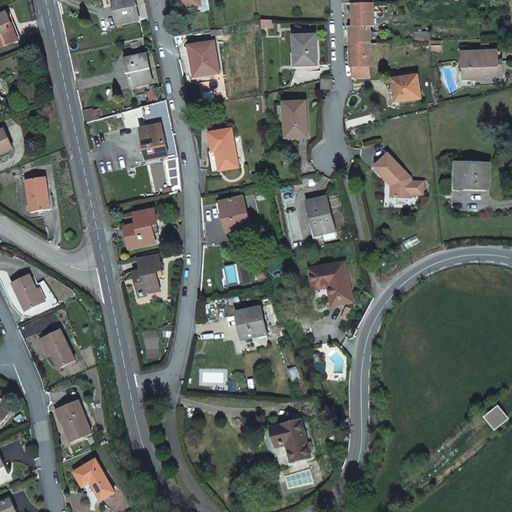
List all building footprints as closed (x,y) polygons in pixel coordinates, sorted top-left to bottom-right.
[(138,0),(116,0),(121,22),(142,17),(138,0)] [(217,7),(215,0),(206,0),(209,9),(217,7)] [(391,9),(404,8),(404,1),(390,1),(391,9)] [(350,43),(370,43),(371,25),(375,25),(374,2),(359,2),(353,2),(353,26),(350,26),(350,43)] [(0,47),(13,42),(7,25),(11,24),(7,12),(0,15),(0,47)] [(13,42),(18,40),(11,24),(7,25),(13,42)] [(295,66),(316,65),(316,35),(294,36),(295,66)] [(198,74),(222,72),(219,41),(195,44),(198,74)] [(379,49),(379,42),(370,43),(350,43),(350,67),(352,67),(352,78),(366,78),(369,78),(369,66),(370,66),(370,49),(379,49)] [(503,75),(502,60),(498,60),(498,50),(462,52),(463,79),(484,78),(484,75),(503,75)] [(135,87),(155,82),(149,54),(129,58),(135,87)] [(396,102),(421,98),(418,75),(393,79),(396,102)] [(321,89),(333,89),(332,80),(321,80),(321,89)] [(291,138),(309,136),(306,102),(284,103),(286,121),(290,121),(291,138)] [(150,161),(170,157),(163,126),(143,130),(150,161)] [(3,128),(0,130),(0,153),(12,148),(3,128)] [(222,169),(241,166),(236,128),(213,131),(216,149),(219,149),(222,169)] [(411,178),(389,154),(377,165),(377,170),(392,186),(391,198),(411,198),(411,195),(423,195),(424,182),(411,182),(411,178)] [(478,188),(489,188),(490,164),(457,163),(456,184),(478,185),(478,188)] [(45,176),(25,179),(29,211),(50,208),(45,176)] [(228,229),(251,225),(245,197),(223,201),(228,229)] [(335,232),(332,220),(328,198),(308,202),(316,236),(335,232)] [(152,226),(159,224),(155,210),(135,215),(138,225),(126,228),(131,249),(142,247),(156,243),(154,235),(152,226)] [(154,235),(161,233),(159,224),(152,226),(154,235)] [(160,279),(158,271),(163,269),(160,256),(140,260),(143,271),(137,273),(143,297),(150,295),(150,293),(162,290),(160,279)] [(268,271),(278,269),(276,260),(266,262),(268,271)] [(333,306),(352,302),(344,264),(311,270),(315,290),(329,287),(333,306)] [(24,310),(43,302),(30,273),(12,282),(24,310)] [(244,340),(268,336),(262,309),(238,313),(244,340)] [(58,367),(75,358),(61,328),(44,337),(51,351),(58,367)] [(48,353),(51,351),(44,337),(41,338),(48,353)] [(301,381),(297,369),(289,371),(294,384),(301,381)] [(72,442),(93,433),(80,400),(62,407),(67,419),(63,421),(72,442)] [(0,423),(9,412),(0,404),(0,423)] [(498,430),(511,418),(501,405),(487,416),(498,430)] [(63,421),(67,419),(62,407),(59,409),(63,421)] [(290,460),(308,456),(301,420),(272,427),(276,444),(286,442),(290,460)] [(101,500),(115,491),(97,459),(75,472),(83,486),(91,481),(101,500)] [(0,511),(17,511),(11,498),(0,502),(0,511)]
